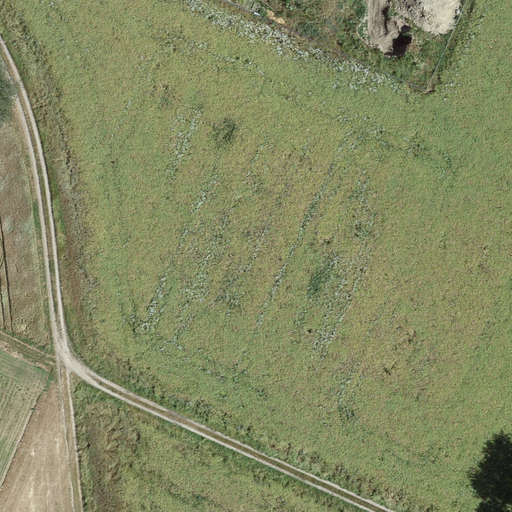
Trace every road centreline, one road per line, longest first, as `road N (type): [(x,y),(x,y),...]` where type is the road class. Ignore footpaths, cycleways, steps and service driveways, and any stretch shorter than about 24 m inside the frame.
road 1 (track): [(383,511),(62,362),(45,169),(16,53),(0,24)]
road 2 (track): [(0,334),(62,362),(81,511)]
